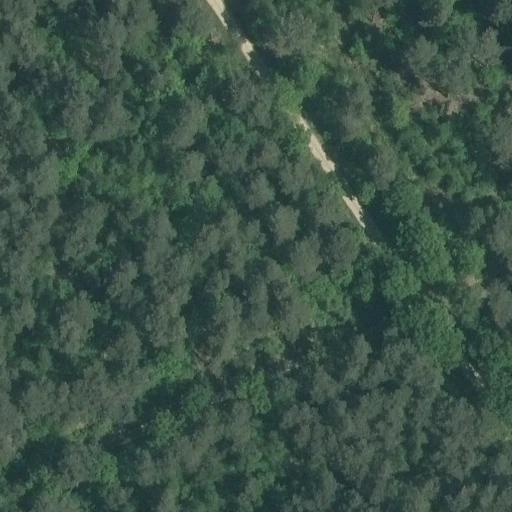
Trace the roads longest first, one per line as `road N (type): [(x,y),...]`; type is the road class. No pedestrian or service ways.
road 1 (track): [(0,498),(435,315)]
road 2 (track): [(435,315),(218,0)]
road 3 (track): [(511,409),(435,315)]
